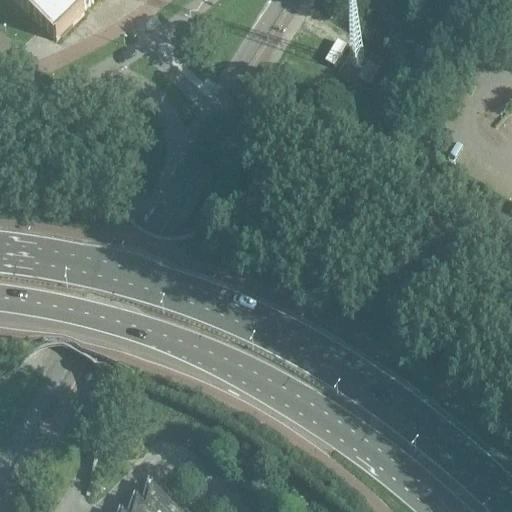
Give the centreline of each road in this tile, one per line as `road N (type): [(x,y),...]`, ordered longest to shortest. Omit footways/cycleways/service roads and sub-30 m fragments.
road 1 (primary): [(509,511),(403,418),(286,344),(148,288),(0,258)]
road 2 (trunk): [(0,298),(127,324),(243,368),(368,443),(451,511)]
road 3 (tertiary): [(0,463),(177,164)]
road 4 (tertiary): [(177,164),(277,0)]
road 5 (residential): [(110,511),(176,448),(235,511)]
road 6 (tertiary): [(177,164),(162,106),(100,69)]
road 7 (tertiary): [(206,0),(100,69)]
